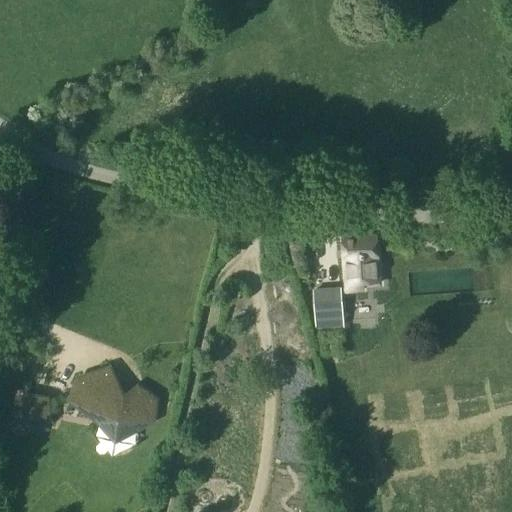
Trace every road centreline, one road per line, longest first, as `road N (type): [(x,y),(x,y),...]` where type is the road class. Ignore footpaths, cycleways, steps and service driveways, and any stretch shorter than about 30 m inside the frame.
road 1 (unclassified): [(0,128),(34,152),(146,187),(445,217),(511,210)]
road 2 (track): [(256,201),(250,248),(211,288),(161,511)]
road 3 (track): [(250,248),(268,434),(252,511)]
